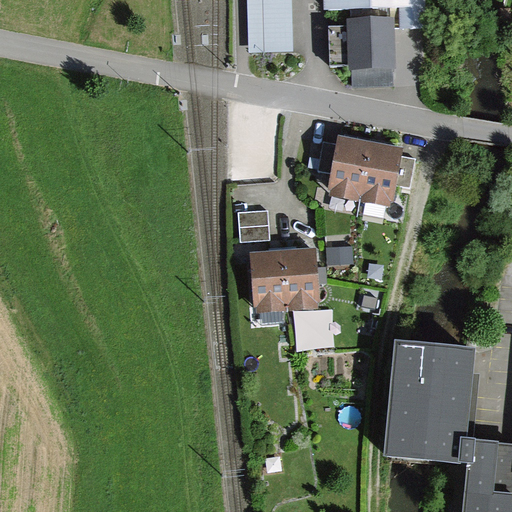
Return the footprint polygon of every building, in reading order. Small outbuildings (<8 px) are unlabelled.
[(291,48),(288,0),(250,0),(253,50),(291,48)] [(323,0),(324,9),(399,7),(399,31),(426,31),(425,0),(323,0)] [(349,65),(349,70),(353,70),(354,86),(393,85),(392,68),(396,68),(395,16),(349,17),(349,26),(330,27),(331,66),(349,65)] [(389,214),(396,153),(323,144),(315,205),(389,214)] [(265,244),(262,217),(233,221),(237,248),(265,244)] [(309,255),(243,260),(246,305),(312,300),(309,255)] [(295,315),(260,317),(260,324),(295,322),(295,315)] [(463,355),(397,347),(384,463),(451,470),(463,355)] [(504,511),(510,452),(458,448),(452,511),(504,511)]
